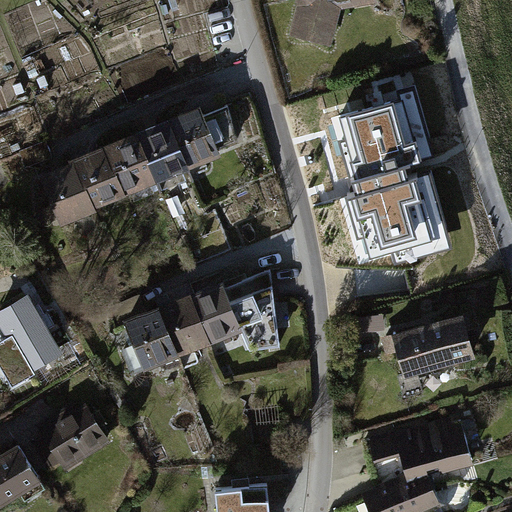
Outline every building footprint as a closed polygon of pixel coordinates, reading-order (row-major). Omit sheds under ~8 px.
[(299,0),(301,6),(293,33),(327,43),(338,8),(372,3),(371,0),(299,0)] [(64,167),(35,178),(56,230),(92,215),(90,211),(215,160),(214,157),(237,147),(229,108),(201,119),(197,108),(63,163),(64,167)] [(24,282),(0,294),(0,317),(22,360),(56,342),(24,282)] [(218,286),(119,326),(140,376),(239,336),(225,303),(218,286)] [(266,287),(225,303),(239,336),(243,352),(274,348),(266,287)] [(462,317),(383,339),(387,353),(398,350),(405,375),(472,356),(462,317)] [(82,395),(35,424),(63,467),(109,438),(82,395)] [(361,511),(358,511),(399,511),(437,500),(426,466),(471,451),(456,406),(355,439),(368,478),(352,483),(361,511)] [(11,431),(0,437),(0,490),(35,469),(11,431)] [(265,511),(264,486),(210,489),(211,511),(265,511)]
